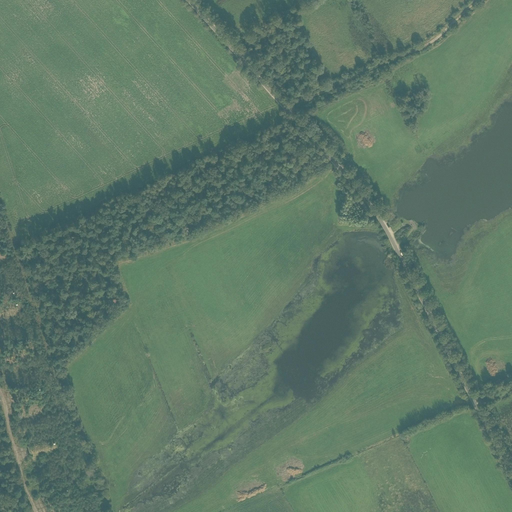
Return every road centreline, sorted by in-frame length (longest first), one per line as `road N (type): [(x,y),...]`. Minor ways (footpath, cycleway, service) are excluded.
road 1 (unclassified): [(511,476),(378,217),(187,0)]
road 2 (track): [(285,107),(415,51),(477,0)]
road 3 (track): [(36,511),(0,392)]
